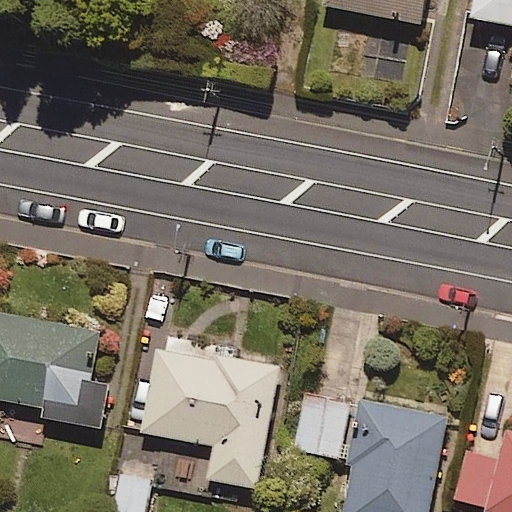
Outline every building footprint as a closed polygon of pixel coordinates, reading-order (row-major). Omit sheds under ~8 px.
[(324,0),(418,20),(421,0),(324,0)] [(511,0),(471,0),(470,12),(511,20),(511,0)] [(103,324),(0,306),(0,391),(47,399),(45,410),(106,421),(113,376),(95,373),(103,324)] [(284,362),(164,338),(147,425),(219,440),(212,473),(260,482),(284,362)] [(431,511),(451,412),(311,386),(300,446),(359,457),(348,511),(431,511)] [(511,425),(504,454),(472,445),(459,495),(511,509),(511,425)] [(147,511),(156,476),(122,468),(111,511),(147,511)]
